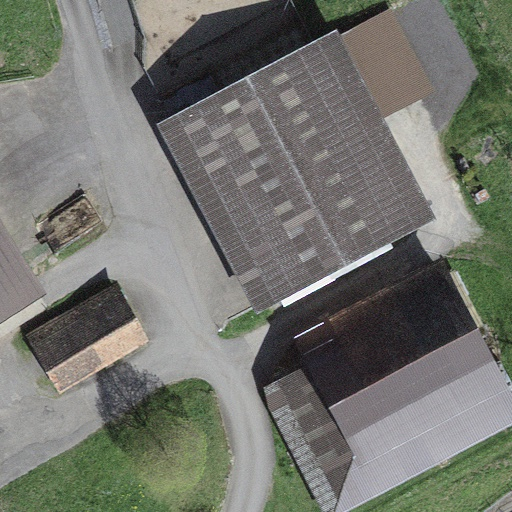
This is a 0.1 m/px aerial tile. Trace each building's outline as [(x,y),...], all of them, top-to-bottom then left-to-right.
[(392,9),(341,35),(386,118),(436,93),(392,9)] [(338,29),(158,124),(257,311),(438,216),(386,118),(341,35),(338,29)] [(0,326),(47,297),(0,223),(0,326)] [(511,393),(444,262),(293,336),(264,389),(270,406),(323,511),(345,511),(511,427),(511,393)] [(117,283),(26,336),(60,395),(152,342),(117,283)]
